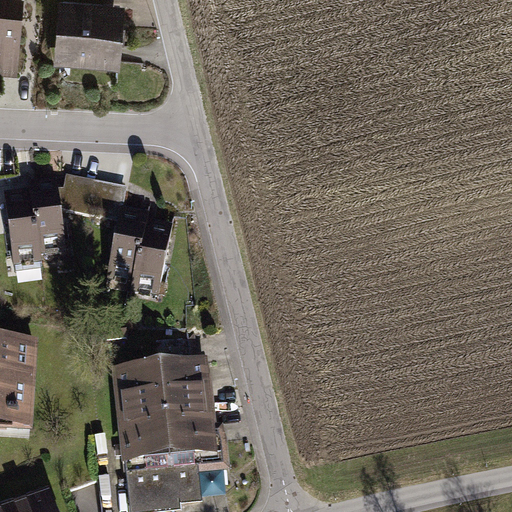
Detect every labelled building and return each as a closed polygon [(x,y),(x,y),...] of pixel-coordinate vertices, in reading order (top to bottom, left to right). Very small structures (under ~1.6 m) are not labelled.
[(57,0),(52,63),(119,68),(124,5),(57,0)] [(19,9),(0,8),(0,69),(15,70),(19,9)] [(57,182),(30,186),(32,193),(41,258),(67,254),(63,214),(77,217),(84,182),(67,179),(66,193),(59,194),(57,182)] [(99,185),(84,182),(77,217),(92,220),(99,185)] [(113,187),(99,185),(92,220),(106,223),(113,187)] [(106,223),(121,226),(110,282),(134,287),(147,223),(148,217),(124,212),(129,190),(113,187),(106,223)] [(32,193),(6,196),(16,268),(41,265),(32,193)] [(173,228),(147,223),(133,294),(159,299),(173,228)] [(0,434),(31,436),(37,349),(0,347),(0,434)] [(117,372),(126,468),(199,461),(229,458),(226,426),(217,427),(210,364),(117,372)] [(199,461),(126,468),(130,511),(182,511),(182,510),(204,507),(199,461)] [(52,511),(47,496),(2,511),(52,511)]
